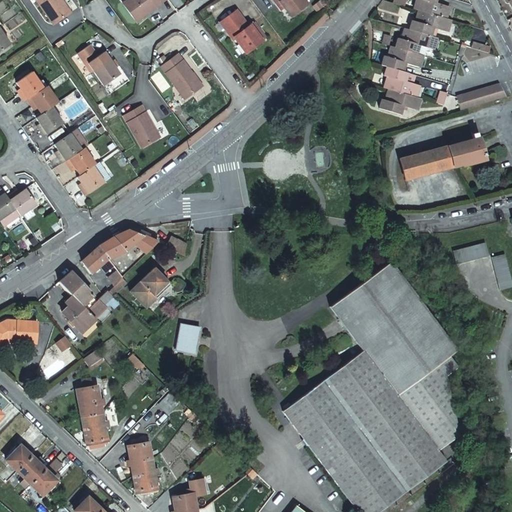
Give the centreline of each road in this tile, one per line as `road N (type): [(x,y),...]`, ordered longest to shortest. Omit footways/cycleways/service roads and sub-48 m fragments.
road 1 (residential): [(0,376),(140,511)]
road 2 (unknown): [(230,206),(220,311),(228,365)]
road 3 (residential): [(364,0),(257,108)]
